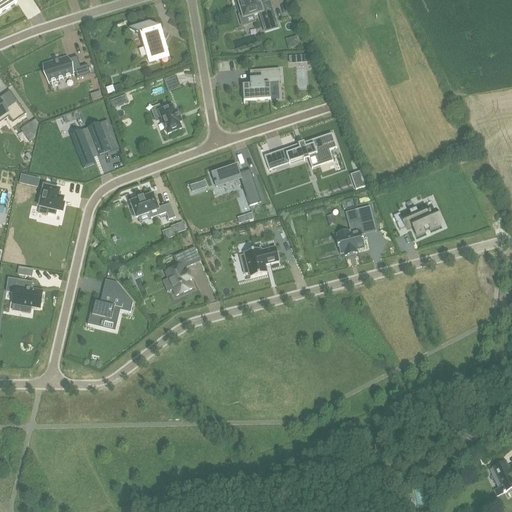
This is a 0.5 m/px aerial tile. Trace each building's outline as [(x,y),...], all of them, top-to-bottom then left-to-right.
[(0,0),(0,14),(17,3),(15,0),(0,0)] [(237,0),(238,2),(236,3),(239,14),(242,13),(244,19),(259,14),(264,30),(277,26),(270,2),(267,2),(266,0),(237,0)] [(143,25),(129,29),(140,35),(149,64),(161,60),(160,55),(168,53),(161,30),(159,28),(150,24),(143,25)] [(299,46),(297,39),(289,41),(291,48),(299,46)] [(66,47),(42,54),(45,65),(53,63),(54,66),(73,61),(74,67),(87,63),(85,55),(73,58),(71,51),(68,52),(66,47)] [(289,57),(289,65),(301,63),(301,56),(289,57)] [(245,106),(244,102),(271,100),(269,84),(281,83),(280,70),(250,72),(251,86),(242,86),(244,106),(245,106)] [(154,82),(141,88),(144,97),(158,92),(154,82)] [(106,88),(108,95),(114,93),(112,86),(106,88)] [(90,95),(93,102),(102,99),(100,92),(90,95)] [(26,115),(17,101),(4,110),(0,103),(0,122),(8,117),(13,124),(26,115)] [(160,114),(157,115),(160,121),(162,120),(166,129),(164,130),(165,132),(166,131),(168,135),(181,130),(179,124),(181,123),(177,112),(174,113),(172,107),(159,113),(160,114)] [(305,139),(286,145),(290,158),(317,149),(320,157),(333,153),(330,144),(337,142),(333,128),(304,137),(305,139)] [(101,129),(65,147),(81,179),(93,173),(89,166),(94,163),(95,165),(114,156),(101,129)] [(276,169),(272,157),(266,159),(265,157),(264,157),(269,171),(271,171),(276,169)] [(237,165),(212,174),(214,179),(213,180),(214,182),(216,187),(240,179),(241,179),(239,174),(237,165)] [(250,170),(239,174),(241,179),(240,179),(250,207),(261,203),(250,170)] [(360,172),(351,176),(356,191),(366,187),(360,172)] [(192,193),(207,188),(205,181),(190,186),(192,193)] [(62,205),(64,199),(62,199),(58,198),(58,197),(60,191),(44,187),(40,208),(49,210),(48,214),(56,216),(57,212),(62,213),(64,205),(62,205)] [(130,204),(133,211),(131,211),(134,219),(136,218),(136,219),(149,214),(151,220),(166,214),(169,221),(175,219),(170,205),(164,207),(164,208),(158,210),(153,196),(144,199),(143,198),(138,200),(138,201),(130,204)] [(400,213),(393,216),(398,228),(405,225),(406,228),(413,226),(417,235),(441,224),(440,223),(435,213),(431,215),(430,213),(428,214),(425,206),(416,210),(416,209),(409,212),(409,213),(401,217),(400,213)] [(361,236),(359,231),(363,230),(362,225),(373,222),(374,227),(375,227),(373,221),(372,222),(370,216),(372,216),(370,207),(355,211),(358,221),(353,223),(356,233),(351,234),(349,235),(348,232),(337,235),(338,237),(336,238),(338,245),(337,245),(338,248),(339,248),(341,255),(344,254),(345,257),(347,256),(355,254),(357,254),(356,251),(364,249),(362,242),(363,241),(363,239),(361,239),(361,236)] [(171,227),(174,235),(186,231),(183,223),(171,227)] [(261,262),(267,261),(265,252),(259,254),(258,249),(242,253),(243,261),(228,265),(232,279),(247,275),(247,277),(264,273),(261,262)] [(166,273),(176,296),(192,289),(188,282),(191,280),(191,279),(190,279),(188,275),(189,274),(188,272),(185,274),(182,267),(188,264),(183,253),(174,257),(178,267),(166,273)] [(40,309),(43,292),(33,290),(31,290),(32,285),(33,283),(8,279),(6,293),(14,294),(13,305),(14,305),(23,306),(22,313),(31,315),(32,308),(40,309)] [(94,301),(88,326),(89,326),(90,324),(101,326),(101,327),(102,328),(104,322),(115,324),(119,309),(130,311),(129,313),(131,314),(133,303),(120,288),(118,300),(106,297),(104,305),(95,303),(95,301),(94,301)] [(511,468),(510,469),(506,462),(493,468),(502,487),(493,491),(497,498),(511,490),(511,468)] [(426,511),(433,508),(428,494),(421,496),(426,511)]
